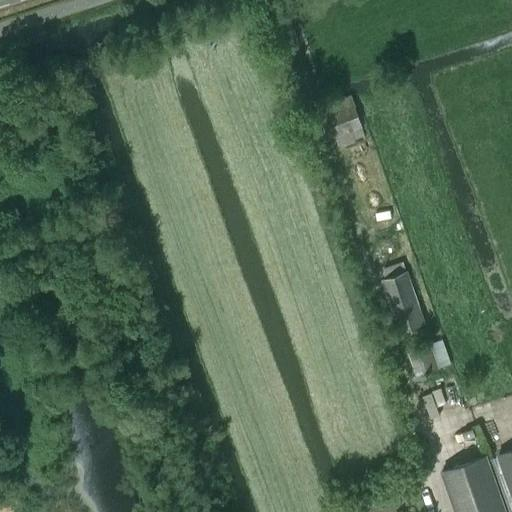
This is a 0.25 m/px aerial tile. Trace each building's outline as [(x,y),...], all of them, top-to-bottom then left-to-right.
[(351,97),(323,107),(334,139),(363,129),(351,97)] [(400,333),(424,325),(406,271),(382,279),(400,333)] [(429,343),(407,351),(415,373),(436,366),(429,343)] [(511,449),(496,455),(511,497),(511,449)] [(504,511),(486,456),(444,470),(457,511),(504,511)]
